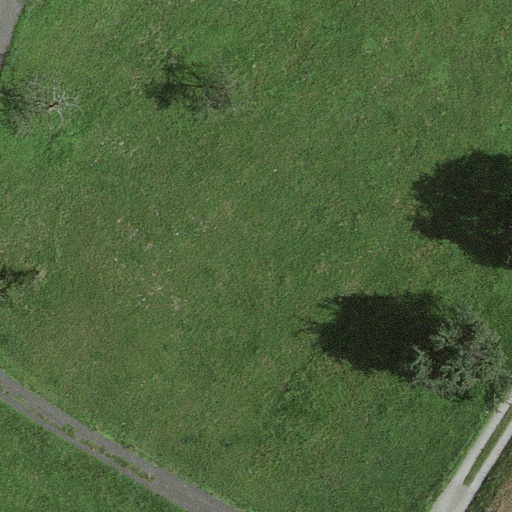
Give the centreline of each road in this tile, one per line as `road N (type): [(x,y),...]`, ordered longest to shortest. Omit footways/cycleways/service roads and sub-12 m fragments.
road 1 (track): [(216,511),(120,461),(0,379)]
road 2 (track): [(448,511),(511,409)]
